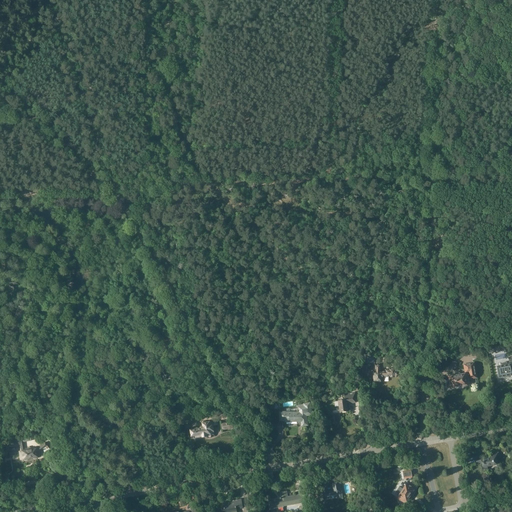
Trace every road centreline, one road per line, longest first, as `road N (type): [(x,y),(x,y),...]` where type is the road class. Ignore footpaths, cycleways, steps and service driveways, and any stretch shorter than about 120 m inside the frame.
road 1 (unknown): [(237,413),(104,162),(48,0)]
road 2 (unknown): [(121,196),(151,198),(181,183),(386,181)]
road 3 (residential): [(18,511),(266,468)]
road 4 (track): [(425,364),(433,166)]
road 5 (track): [(433,166),(437,0)]
road 6 (residential): [(266,468),(422,440)]
